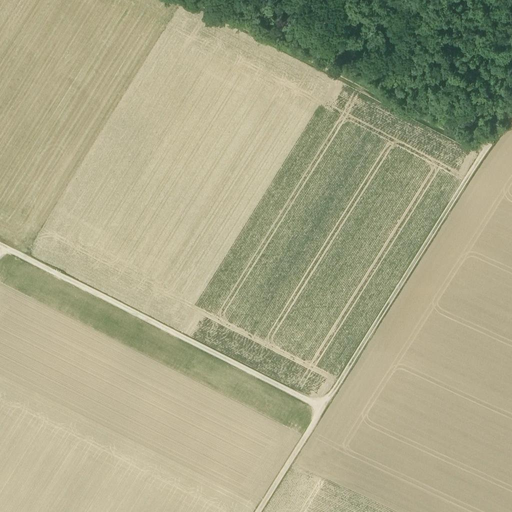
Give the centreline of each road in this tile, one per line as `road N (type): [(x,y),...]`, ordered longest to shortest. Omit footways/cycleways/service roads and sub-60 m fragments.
road 1 (track): [(0,245),(323,407),(486,147)]
road 2 (track): [(191,0),(486,147)]
road 3 (track): [(323,407),(258,511)]
